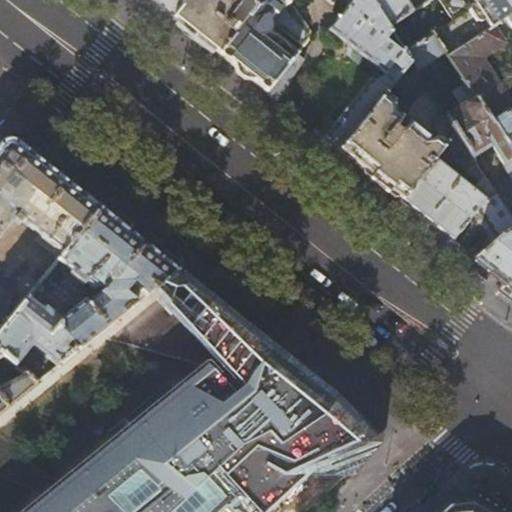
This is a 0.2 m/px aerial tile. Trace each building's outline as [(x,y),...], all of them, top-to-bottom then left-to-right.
[(149,0),(173,18),(187,0),(149,0)] [(262,0),(187,0),(173,18),(214,50),(219,54),(262,0)] [(292,3),(290,0),(262,0),(219,54),(238,69),(266,92),(293,59),(296,55),(267,32),(269,30),(268,27),(267,25),(266,24),(272,17),(275,18),(280,10),(292,3)] [(333,0),(333,1),(345,9),(329,29),(356,51),(381,70),(377,75),(378,75),(380,75),(381,76),(382,77),(391,66),(401,73),(410,63),(403,53),(387,28),(371,3),(368,0),(333,0)] [(376,0),(371,3),(387,28),(410,13),(402,0),(376,0)] [(511,0),(432,0),(448,24),(432,34),(444,53),(447,56),(511,14),(511,0)] [(511,14),(447,56),(465,85),(475,98),(490,122),(511,107),(511,105),(482,59),(511,39),(511,14)] [(432,34),(403,53),(410,63),(415,72),(444,53),(432,34)] [(299,64),(293,59),(266,92),(277,101),(299,64)] [(415,72),(410,63),(401,73),(340,151),(368,173),(401,200),(434,160),(433,159),(439,152),(445,146),(437,139),(427,140),(407,123),(399,132),(394,127),(401,118),(404,118),(408,108),(418,96),(428,90),(415,72)] [(340,151),(401,73),(391,66),(382,77),(381,76),(380,75),(378,75),(377,75),(376,75),(373,75),(371,77),(369,78),(323,138),(340,151)] [(452,93),(461,107),(475,98),(465,85),(452,93)] [(511,159),(511,155),(490,122),(475,98),(461,107),(445,117),(455,133),(472,158),(491,145),(503,165),(511,159)] [(511,107),(490,122),(511,155),(511,107)] [(475,180),(469,188),(434,160),(401,200),(423,217),(453,241),(479,208),(484,217),(497,237),(500,235),(505,232),(511,226),(511,219),(495,194),(472,158),(455,133),(445,146),(439,152),(475,180)] [(0,232),(14,215),(63,254),(100,209),(55,173),(15,142),(11,140),(5,140),(3,141),(0,143),(0,232)] [(511,159),(503,165),(511,181),(511,159)] [(129,233),(100,209),(63,254),(57,260),(91,286),(99,285),(106,279),(106,281),(108,283),(100,291),(99,291),(85,302),(107,327),(178,271),(129,233)] [(511,243),(509,239),(505,232),(500,235),(497,237),(475,259),(504,282),(511,287),(511,243)] [(217,363),(30,511),(274,511),(314,476),(349,470),(380,434),(180,274),(156,293),(217,363)] [(511,287),(504,282),(496,293),(511,306),(511,287)] [(37,383),(107,327),(85,302),(82,299),(56,321),(40,309),(47,300),(47,298),(34,288),(0,328),(0,351),(4,356),(25,373),(37,383)] [(0,351),(0,412),(37,383),(25,373),(0,385),(0,357),(4,356),(0,351)] [(445,504),(436,511),(487,511),(470,502),(458,503),(445,504)]
